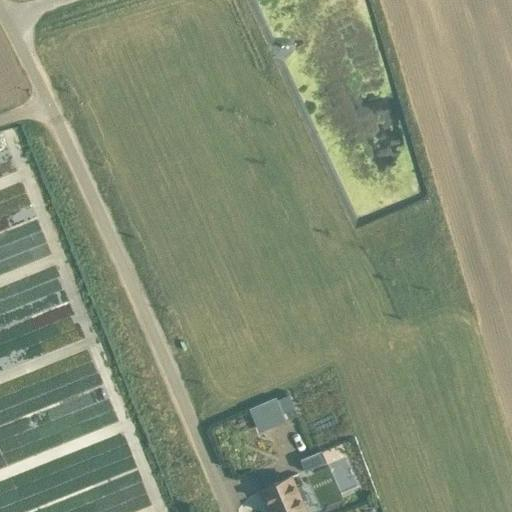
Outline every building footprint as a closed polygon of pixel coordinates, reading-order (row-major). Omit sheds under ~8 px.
[(150,10),(145,0),(143,0),(49,42),(187,350),(284,306),(274,284),(273,284),(150,10)] [(403,252),(290,0),(172,0),(150,10),(273,284),(274,284),(284,306),(403,252)] [(434,274),(362,306),(406,406),(416,427),(488,394),(434,274)] [(284,306),(187,350),(201,381),(298,338),(284,306)] [(358,308),(317,327),(386,511),(434,511),(412,453),(422,449),(416,427),(406,406),(396,410),(358,308)] [(250,405),(257,429),(299,416),(292,392),(250,405)] [(511,511),(511,471),(488,394),(416,427),(422,449),(441,511),(511,511)] [(303,457),(307,471),(318,468),(314,454),(303,457)] [(305,511),(290,477),(261,489),(270,511),(305,511)]
